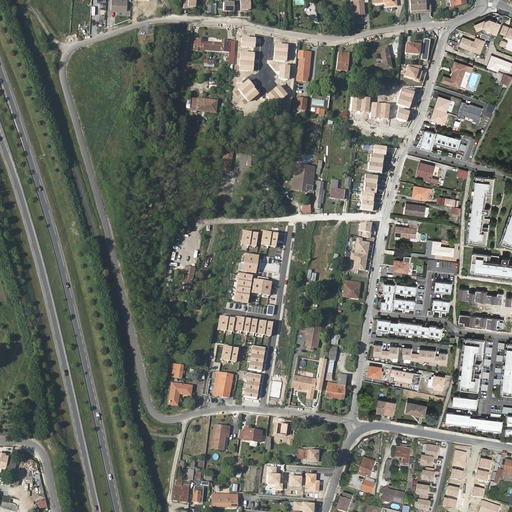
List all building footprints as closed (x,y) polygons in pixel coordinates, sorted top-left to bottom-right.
[(123,0),(111,0),(111,10),(127,11),(127,0),(123,0)] [(353,0),(354,4),(357,4),(357,9),(354,9),(355,16),(364,16),(363,4),(368,3),(367,0),(353,0)] [(424,0),(409,0),(411,13),(430,12),(429,1),(424,1),(424,0)] [(250,10),(249,1),(239,1),(240,12),(244,12),(244,10),(250,10)] [(233,11),(234,3),(223,2),(223,11),(233,11)] [(216,5),(208,4),(208,12),(211,12),(211,13),(215,13),(216,5)] [(504,24),(500,32),(511,36),(511,25),(511,26),(504,24)] [(254,38),(241,37),(240,48),(254,49),(254,38)] [(211,51),(212,42),(203,41),(203,38),(193,38),(194,46),(193,50),(211,51)] [(220,42),(212,42),(211,51),(229,52),(229,53),(233,54),(234,40),(221,40),(220,42)] [(419,44),(405,43),(404,53),(418,54),(419,44)] [(287,46),(274,45),(274,53),(286,54),(287,46)] [(387,45),(375,47),(376,53),(380,52),(382,63),(376,64),(377,70),(391,68),(387,45)] [(307,64),(307,56),(308,51),(297,51),(297,58),(298,58),(297,81),(308,81),(309,64),(307,64)] [(349,53),(336,51),(334,69),(347,71),(349,53)] [(254,54),(240,53),(239,61),(253,62),(254,54)] [(286,63),(286,54),(274,53),(273,62),(286,63)] [(252,72),(253,62),(239,61),(238,70),(252,72)] [(460,87),(467,64),(455,61),(452,69),(455,70),(452,78),(444,76),(442,81),(460,87)] [(422,66),(408,65),(404,77),(419,81),(422,71),(420,71),(422,66)] [(289,67),(279,66),(278,80),(288,81),(289,67)] [(511,77),(511,76),(504,74),(500,82),(508,85),(511,77)] [(247,81),(237,89),(243,96),(253,88),(247,81)] [(287,95),(278,85),(272,90),(281,100),(287,95)] [(253,88),(243,96),(248,102),(258,94),(253,88)] [(413,93),(401,89),(399,96),(412,99),(413,93)] [(274,106),(281,100),(272,90),(265,96),(274,106)] [(409,108),(412,99),(399,96),(397,104),(409,108)] [(451,100),(439,96),(435,108),(447,112),(451,100)] [(305,99),(294,97),(292,108),(304,110),(305,99)] [(370,99),(352,97),(350,112),(369,113),(370,99)] [(210,101),(196,100),(190,99),(189,109),(195,110),(214,112),(215,101),(210,100),(210,101)] [(485,108),(462,101),(457,116),(466,119),(467,116),(475,118),(473,123),(480,125),(485,108)] [(387,120),(389,105),(371,103),(370,118),(387,120)] [(492,112),(494,112),(497,106),(490,103),(487,110),(492,112)] [(409,112),(399,109),(396,119),(406,122),(409,112)] [(449,114),(434,109),(431,119),(445,124),(449,114)] [(338,120),(345,122),(346,111),(342,110),(341,118),(338,118),(338,120)] [(432,151),(436,134),(426,131),(421,148),(432,151)] [(436,143),(460,150),(463,140),(439,133),(436,143)] [(375,145),(373,154),(383,156),(387,156),(389,147),(375,145)] [(222,170),(231,171),(233,153),(224,151),(222,170)] [(373,154),(370,154),(369,162),(368,162),(366,172),(380,174),(383,156),(373,154)] [(242,166),(243,158),(235,157),(235,165),(242,166)] [(439,179),(433,177),(436,166),(422,162),(418,174),(426,177),(425,180),(437,184),(439,179)] [(298,169),(296,186),(300,187),(301,185),(313,187),(315,169),(312,169),(311,171),(300,169),(300,166),(295,165),(295,168),(298,169)] [(468,170),(460,168),(458,175),(466,178),(468,170)] [(220,175),(219,183),(227,183),(227,175),(220,175)] [(379,177),(365,175),(364,184),(366,184),(364,193),(361,192),(360,201),(363,201),(362,210),(375,212),(379,177)] [(495,177),(475,175),(467,241),(487,243),(490,218),(484,217),(485,215),(485,213),(490,214),(491,207),(486,206),(486,204),(486,202),(492,203),(495,177)] [(319,201),(321,201),(323,191),(324,180),(317,179),(316,190),(317,191),(315,207),(318,207),(319,201)] [(339,180),(333,180),(330,199),(343,201),(345,191),(337,189),(339,180)] [(427,198),(429,189),(429,188),(415,185),(413,196),(427,199),(427,198)] [(235,198),(236,191),(229,190),(228,197),(235,198)] [(438,197),(437,203),(449,205),(455,206),(455,199),(438,197)] [(426,206),(407,203),(406,212),(425,215),(426,206)] [(309,213),(309,204),(301,204),(301,213),(309,213)] [(511,211),(501,242),(511,245),(511,211)] [(397,225),(396,235),(409,236),(416,236),(416,228),(418,219),(412,219),(410,227),(397,225)] [(371,223),(359,223),(357,232),(362,232),(361,237),(370,238),(372,228),(370,227),(371,223)] [(257,234),(242,231),(239,245),(255,248),(257,234)] [(278,234),(262,231),(260,246),(275,248),(278,234)] [(361,239),(356,238),(354,253),(350,253),(349,260),(354,261),(353,270),(365,272),(369,243),(361,242),(361,239)] [(474,252),(471,272),(511,276),(511,262),(510,262),(510,257),(503,257),(503,261),(501,261),(498,261),(499,255),(474,252)] [(258,256),(244,254),(241,272),(255,274),(258,256)] [(394,270),(408,272),(409,261),(395,259),(394,270)] [(195,268),(185,266),(183,283),(193,285),(195,268)] [(252,276),(237,274),(232,302),(247,305),(252,276)] [(271,282),(253,279),(250,293),(269,296),(271,282)] [(346,280),(344,295),(352,296),(353,294),(358,295),(360,282),(346,280)] [(441,291),(448,292),(450,282),(433,280),(432,290),(439,291),(438,297),(441,297),(441,291)] [(392,310),(395,284),(385,282),(383,293),(387,293),(387,298),(383,298),(382,308),(392,310)] [(408,293),(416,294),(417,285),(398,283),(397,291),(405,292),(405,297),(407,298),(408,293)] [(470,290),(460,288),(459,299),(503,305),(504,294),(499,293),(498,296),(487,294),(488,292),(476,290),(476,293),(469,292),(470,290)] [(396,297),(395,306),(403,307),(403,312),(405,312),(406,307),(415,308),(416,300),(396,297)] [(446,310),(447,300),(431,298),(430,308),(437,308),(436,315),(438,315),(439,309),(446,310)] [(460,322),(465,323),(465,325),(476,327),(476,324),(487,325),(487,328),(497,329),(498,326),(504,327),(505,319),(461,313),(460,322)] [(234,318),(218,316),(216,330),(232,333),(232,330),(269,336),(272,323),(234,317),(234,318)] [(391,320),(378,318),(377,328),(381,329),(381,331),(385,332),(386,329),(390,330),(390,328),(395,329),(395,332),(397,333),(398,330),(403,331),(403,333),(407,334),(408,332),(419,333),(418,335),(423,336),(423,333),(427,333),(427,336),(429,337),(429,335),(435,336),(435,337),(441,337),(442,335),(443,335),(444,332),(442,332),(443,327),(437,327),(437,326),(430,325),(430,326),(419,324),(420,323),(399,321),(399,322),(391,321),(391,320)] [(314,343),(318,344),(321,324),(304,321),(303,328),(307,328),(306,331),(308,332),(307,342),(309,343),(314,343)] [(485,340),(465,337),(459,388),(479,391),(481,372),(475,372),(476,368),(481,369),(481,362),(476,361),(477,358),(483,359),(485,340)] [(511,343),(507,342),(501,394),(511,395),(511,343)] [(383,345),(375,345),(374,356),(398,358),(399,346),(391,345),(390,351),(382,350),(383,345)] [(238,349),(223,346),(220,360),(235,363),(238,349)] [(265,349),(251,347),(247,370),(261,372),(265,349)] [(413,348),(404,347),(403,360),(447,365),(448,354),(440,353),(440,357),(435,356),(436,351),(421,349),(420,354),(413,353),(413,348)] [(328,360),(333,360),(334,361),(336,350),(330,349),(328,360)] [(326,360),(319,359),(315,380),(314,390),(321,392),(326,360)] [(172,377),(181,378),(183,365),(174,364),(172,377)] [(381,374),(381,370),(382,366),(371,364),(369,375),(384,378),(385,374),(384,374),(381,374)] [(415,374),(392,369),(390,376),(394,377),(394,380),(412,384),(415,374)] [(228,397),(232,375),(220,373),(216,395),(228,397)] [(260,376),(247,374),(243,397),(256,399),(260,376)] [(328,383),(326,397),(343,399),(346,375),(338,374),(336,384),(328,383)] [(446,377),(435,375),(432,389),(444,391),(446,377)] [(301,389),(302,378),(294,377),(292,388),(296,389),(296,387),(300,387),(299,389),(301,389)] [(308,390),(310,379),(302,378),(301,389),(308,390)] [(314,390),(315,380),(310,379),(308,390),(307,399),(312,400),(314,390)] [(168,406),(176,407),(178,395),(185,396),(190,397),(191,388),(171,385),(168,406)] [(455,395),(453,405),(477,408),(478,398),(455,395)] [(385,412),(388,400),(379,399),(377,411),(385,412)] [(396,402),(388,400),(385,412),(393,414),(396,402)] [(409,402),(407,412),(425,415),(428,406),(409,402)] [(501,431),(502,421),(470,417),(470,415),(447,412),(446,423),(469,425),(469,424),(478,425),(478,428),(501,431)] [(226,432),(229,433),(230,425),(216,423),(212,447),(224,448),(225,436),(226,432)] [(250,427),(245,427),(244,432),(244,441),(261,442),(262,431),(250,430),(250,427)] [(439,446),(427,444),(425,455),(421,454),(420,465),(426,466),(425,471),(423,470),(421,480),(433,482),(435,469),(432,469),(434,459),(437,459),(439,446)] [(401,462),(408,463),(410,449),(406,448),(407,446),(401,445),(401,447),(397,447),(395,456),(402,458),(401,462)] [(320,451),(302,450),(301,458),(307,458),(307,461),(317,462),(318,455),(320,456),(320,451)] [(467,453),(455,451),(453,466),(464,468),(467,453)] [(9,455),(0,453),(0,468),(6,470),(9,455)] [(359,474),(366,476),(370,477),(375,461),(365,458),(359,474)] [(492,462),(482,460),(480,468),(490,470),(492,462)] [(188,477),(190,477),(200,477),(201,470),(193,469),(194,467),(190,466),(188,477)] [(276,467),(268,467),(267,484),(275,485),(274,490),(282,490),(282,478),(279,478),(279,475),(276,475),(276,467)] [(464,473),(452,470),(451,478),(463,481),(464,473)] [(490,473),(479,471),(477,480),(488,482),(490,473)] [(304,487),(310,487),(310,491),(318,491),(319,481),(316,481),(316,475),(305,474),(305,478),(301,478),(301,477),(289,476),(288,486),(300,487),(300,486),(304,486),(304,487)] [(187,502),(188,492),(189,484),(182,483),(182,481),(176,480),(173,500),(187,502)] [(431,486),(417,484),(416,494),(419,494),(417,508),(429,510),(431,501),(428,501),(431,486)] [(374,488),(370,487),(363,485),(361,491),(365,492),(372,494),(374,488)] [(382,490),(382,491),(384,493),(383,497),(381,499),(383,503),(385,502),(390,503),(392,501),(402,504),(405,493),(390,489),(388,486),(385,488),(383,489),(382,490)] [(460,489),(449,487),(447,495),(458,498),(460,489)] [(485,489),(475,487),(473,496),(484,498),(485,489)] [(212,493),(211,505),(235,507),(236,506),(237,495),(229,494),(212,493)] [(347,510),(352,495),(345,493),(343,498),(341,497),(338,507),(347,510)] [(38,500),(40,508),(47,507),(46,498),(38,500)] [(458,501),(445,499),(444,506),(456,508),(458,501)] [(295,501),(294,509),(305,510),(304,511),(306,511),(312,511),(314,503),(295,501)] [(498,511),(501,507),(483,501),(479,511),(498,511)]
